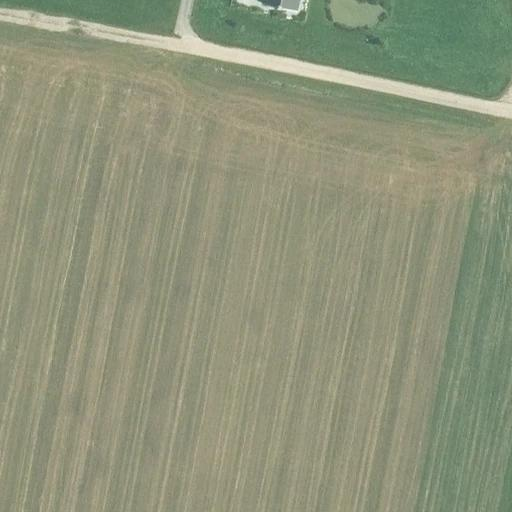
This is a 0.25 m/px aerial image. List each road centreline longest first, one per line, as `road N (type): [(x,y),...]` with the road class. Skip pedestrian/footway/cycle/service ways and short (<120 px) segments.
road 1 (unclassified): [(179,43),(511,111)]
road 2 (track): [(0,15),(179,43)]
